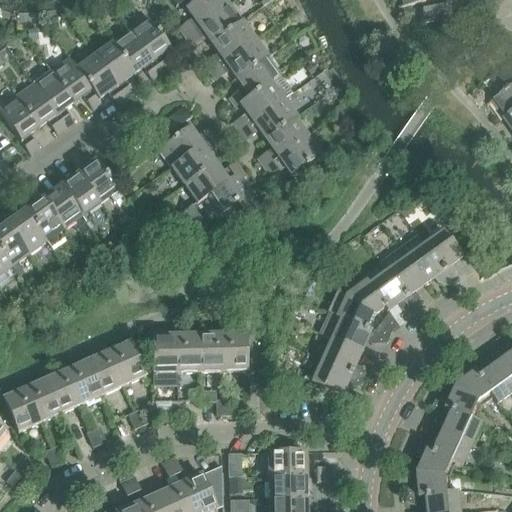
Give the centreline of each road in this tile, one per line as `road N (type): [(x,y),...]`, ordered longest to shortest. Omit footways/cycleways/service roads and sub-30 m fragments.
road 1 (residential): [(35,511),(66,483),(174,435),(382,433)]
road 2 (residential): [(3,179),(46,164),(185,73),(233,141)]
road 3 (tertiary): [(382,433),(437,353),(511,305)]
